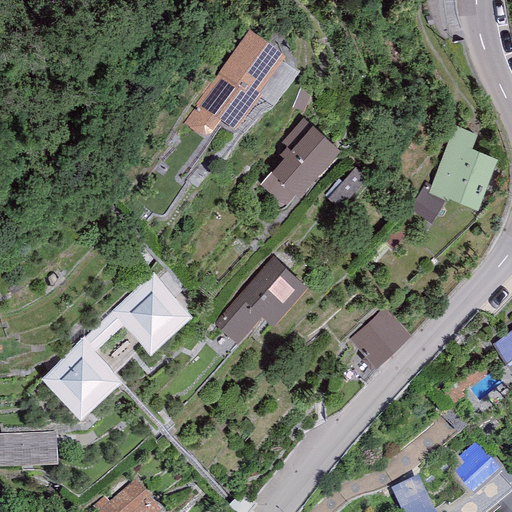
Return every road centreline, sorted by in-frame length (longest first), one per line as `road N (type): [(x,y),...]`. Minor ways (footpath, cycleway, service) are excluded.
road 1 (residential): [(278,511),(511,244)]
road 2 (residential): [(511,114),(484,56),(475,0)]
